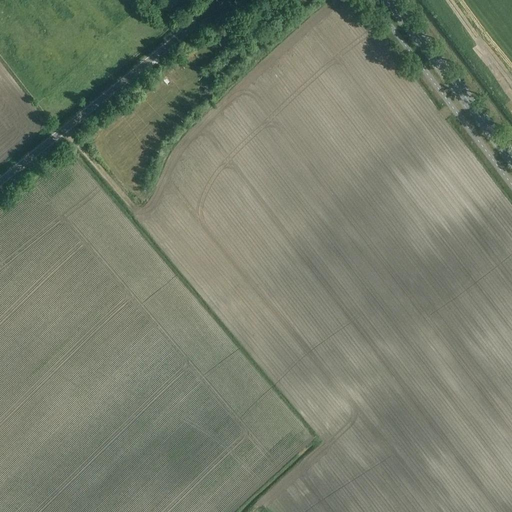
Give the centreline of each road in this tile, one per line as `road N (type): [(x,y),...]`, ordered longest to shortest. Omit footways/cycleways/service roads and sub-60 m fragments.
road 1 (unclassified): [(0,181),(220,0)]
road 2 (primary): [(511,158),(390,0)]
